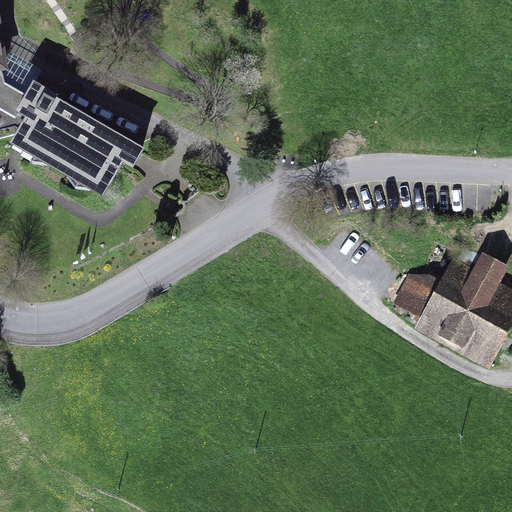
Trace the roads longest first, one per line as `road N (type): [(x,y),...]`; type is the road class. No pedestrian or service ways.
road 1 (residential): [(0,318),(70,321),(327,174),(381,166),(511,174)]
road 2 (unknown): [(175,132),(170,162),(111,219),(86,221),(22,183)]
